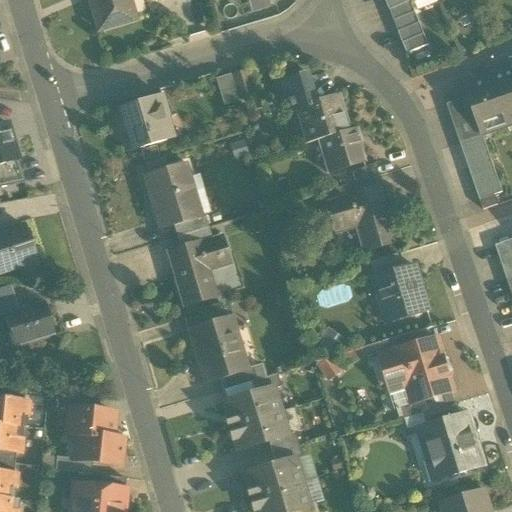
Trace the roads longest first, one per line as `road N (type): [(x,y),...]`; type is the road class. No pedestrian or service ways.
road 1 (residential): [(322,26),(397,92),(511,400)]
road 2 (unclassified): [(168,511),(47,101)]
road 3 (residential): [(47,101),(322,26)]
